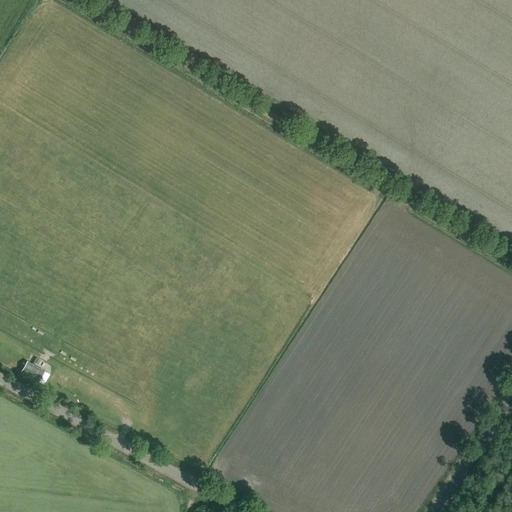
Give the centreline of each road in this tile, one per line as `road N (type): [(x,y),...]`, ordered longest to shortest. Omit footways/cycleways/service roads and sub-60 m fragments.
road 1 (track): [(511,261),(76,0)]
road 2 (unclassified): [(243,511),(0,379)]
road 3 (unclassified): [(434,511),(511,396)]
